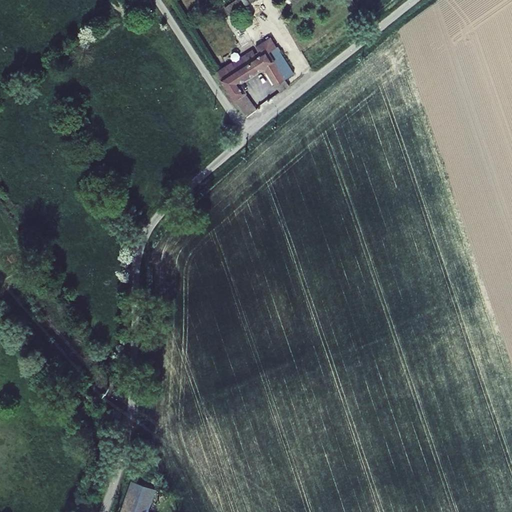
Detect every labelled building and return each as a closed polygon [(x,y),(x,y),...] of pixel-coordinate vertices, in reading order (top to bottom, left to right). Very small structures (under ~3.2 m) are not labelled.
[(230,15),(253,0),(237,0),(225,8),(230,15)] [(217,71),(228,89),(235,99),(245,92),(238,83),(263,67),(276,86),(285,80),(293,73),(270,38),(256,47),(261,54),(258,56),(253,50),(233,62),(232,62),(217,71)] [(289,86),(285,80),(276,86),(280,92),(289,86)] [(245,92),(235,99),(247,117),(256,110),(257,109),(245,92)] [(148,511),(156,489),(131,481),(120,511),(148,511)]
